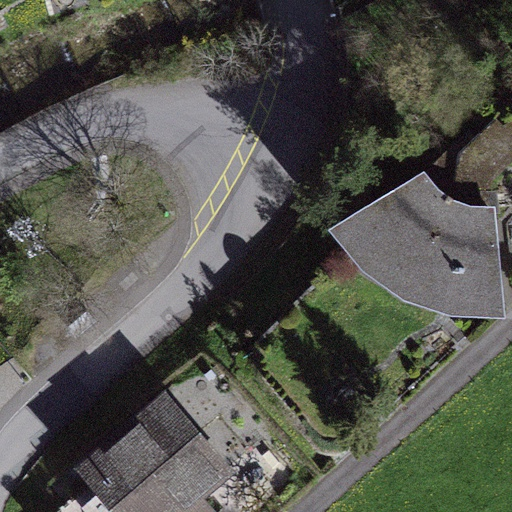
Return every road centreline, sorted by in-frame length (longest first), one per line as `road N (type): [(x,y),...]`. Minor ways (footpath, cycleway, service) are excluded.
road 1 (residential): [(276,155),(232,227),(145,332),(51,406),(0,462)]
road 2 (residential): [(0,161),(50,136),(130,114),(186,114),(276,155)]
road 3 (residential): [(511,318),(311,511)]
road 4 (residential): [(276,155),(301,74),(292,0)]
